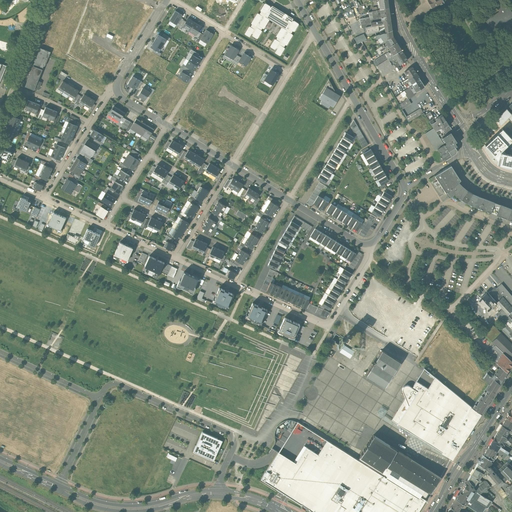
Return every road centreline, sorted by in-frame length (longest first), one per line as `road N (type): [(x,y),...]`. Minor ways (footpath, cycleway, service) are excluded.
road 1 (unclassified): [(218,493),(233,444),(229,432),(118,383),(96,399)]
road 2 (residential): [(371,249),(326,326),(236,285)]
road 3 (residential): [(352,95),(403,188),(371,249)]
road 4 (tertiary): [(58,487),(134,508),(218,493)]
road 5 (tertiary): [(431,511),(511,386)]
road 6 (secondary): [(394,0),(407,40),(452,113)]
road 7 (residential): [(352,95),(288,200)]
